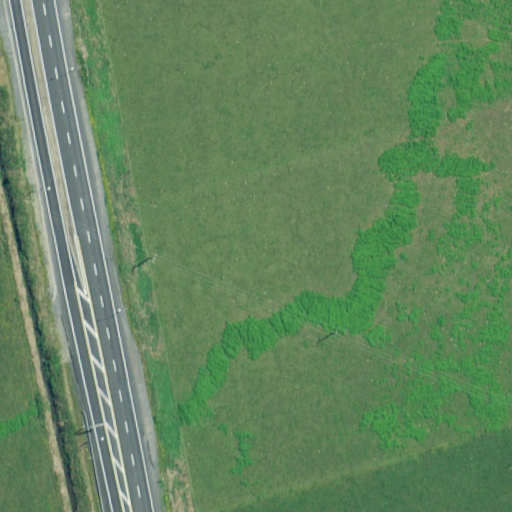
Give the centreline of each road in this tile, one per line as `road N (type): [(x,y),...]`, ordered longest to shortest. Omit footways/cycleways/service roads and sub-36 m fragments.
road 1 (primary): [(85,298),(64,244),(19,0)]
road 2 (primary): [(42,0),(84,241),(85,298)]
road 3 (primary): [(126,511),(85,298)]
